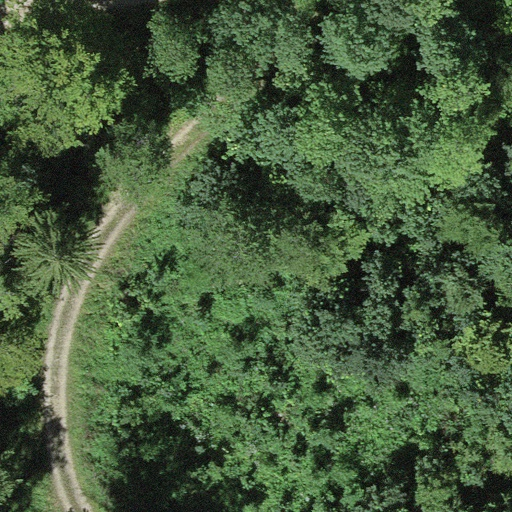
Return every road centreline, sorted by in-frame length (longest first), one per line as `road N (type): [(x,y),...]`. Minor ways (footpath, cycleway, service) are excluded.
road 1 (track): [(358,0),(116,216),(56,363),(69,511)]
road 2 (track): [(148,0),(0,33)]
